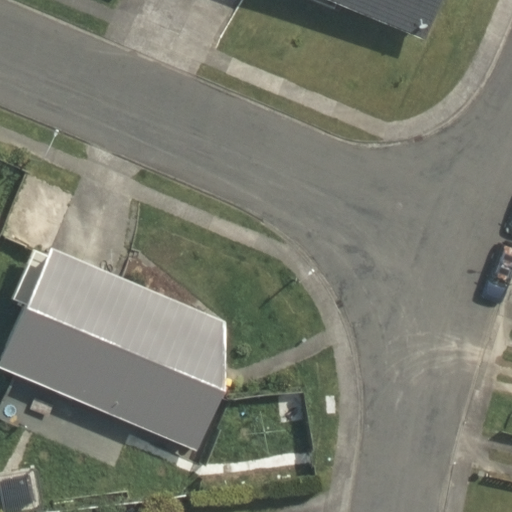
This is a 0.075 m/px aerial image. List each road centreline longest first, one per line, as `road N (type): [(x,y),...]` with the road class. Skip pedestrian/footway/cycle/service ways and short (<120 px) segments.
road 1 (residential): [(0,60),(449,254)]
road 2 (residential): [(449,254),(392,511)]
road 3 (residential): [(511,143),(449,254)]
